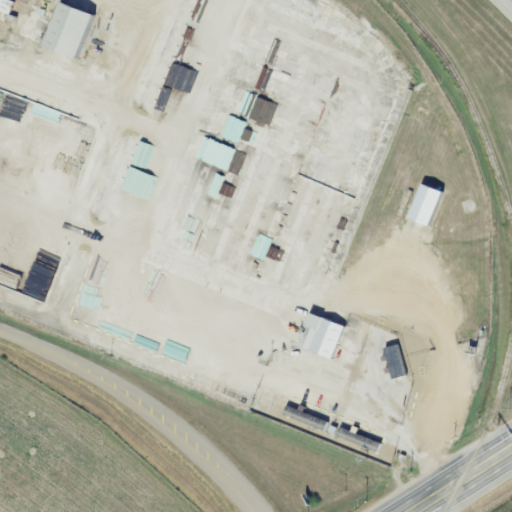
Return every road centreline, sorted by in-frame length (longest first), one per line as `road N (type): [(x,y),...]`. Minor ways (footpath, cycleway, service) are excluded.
road 1 (residential): [(0,331),(161,414),(229,479),(251,511)]
road 2 (primary): [(511,447),(408,511)]
